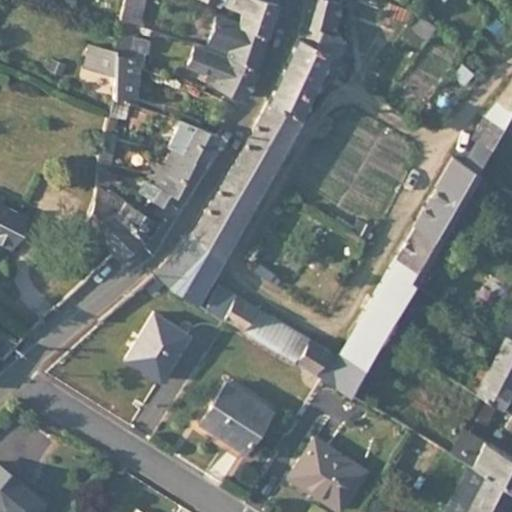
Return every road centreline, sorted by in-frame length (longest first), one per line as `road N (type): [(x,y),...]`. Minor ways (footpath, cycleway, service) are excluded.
road 1 (residential): [(12,374),(179,228),(277,53),(291,0)]
road 2 (residential): [(12,374),(232,511)]
